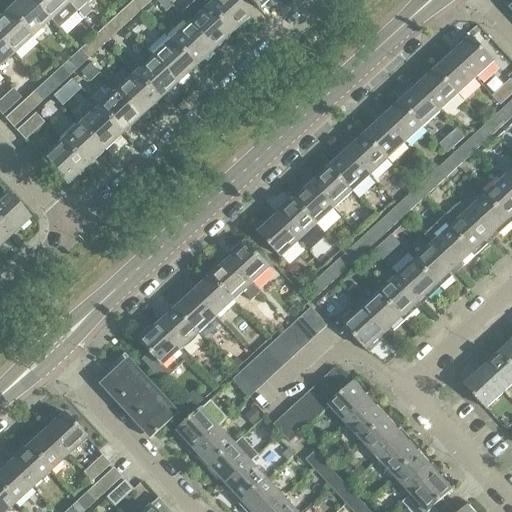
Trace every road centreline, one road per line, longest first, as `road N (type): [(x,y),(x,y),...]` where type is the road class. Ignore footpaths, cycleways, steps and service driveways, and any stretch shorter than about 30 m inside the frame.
road 1 (tertiary): [(46,356),(433,0)]
road 2 (residential): [(77,229),(327,0)]
road 3 (residential): [(511,500),(404,384),(511,286)]
road 4 (residential): [(191,511),(46,356)]
